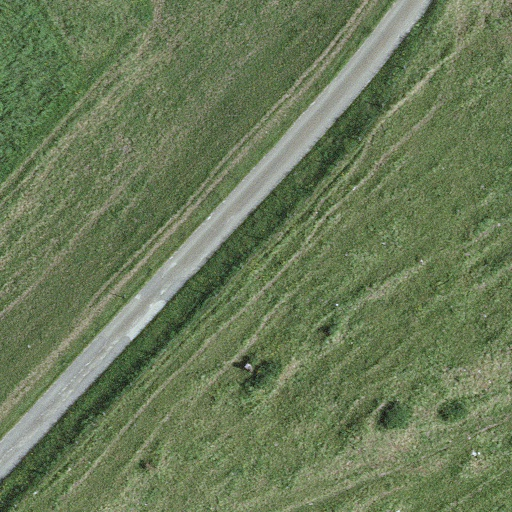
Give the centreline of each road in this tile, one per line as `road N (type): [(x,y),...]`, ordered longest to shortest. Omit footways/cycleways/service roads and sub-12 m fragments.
road 1 (unclassified): [(0,464),(330,108),(415,0)]
road 2 (track): [(322,511),(511,417)]
